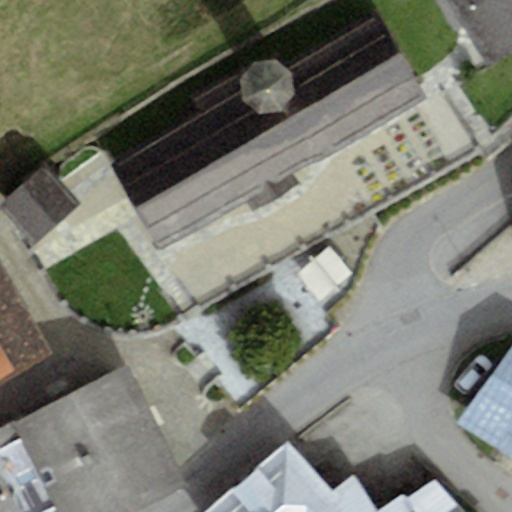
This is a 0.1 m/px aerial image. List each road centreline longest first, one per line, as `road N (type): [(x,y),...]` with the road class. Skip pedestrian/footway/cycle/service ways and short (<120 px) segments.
road 1 (secondary): [(359,364),(170,511)]
road 2 (residential): [(511,169),(407,237),(389,289),(390,344)]
road 3 (residential): [(359,364),(511,493)]
road 4 (secondary): [(511,306),(390,344)]
